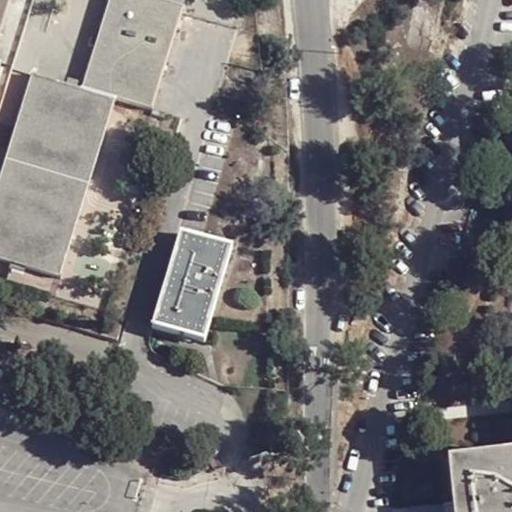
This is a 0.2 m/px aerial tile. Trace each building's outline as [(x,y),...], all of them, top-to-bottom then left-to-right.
[(0,0),(0,39),(12,0),(0,0)] [(143,0),(111,0),(83,94),(113,104),(150,115),(182,12),(143,0)] [(113,104),(83,94),(31,79),(0,175),(0,265),(58,283),(113,104)] [(239,251),(186,235),(157,330),(211,345),(239,251)] [(511,511),(511,450),(463,456),(467,511),(511,511)]
